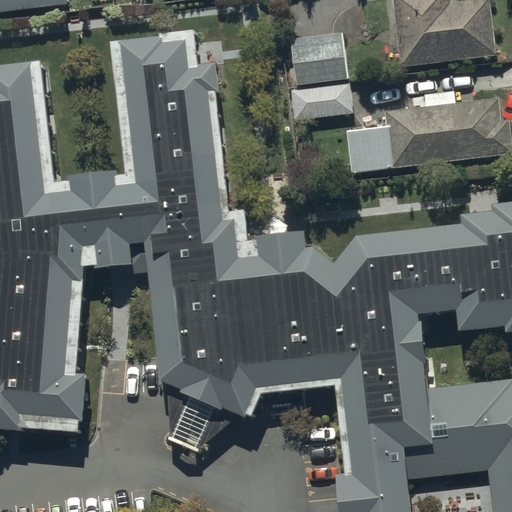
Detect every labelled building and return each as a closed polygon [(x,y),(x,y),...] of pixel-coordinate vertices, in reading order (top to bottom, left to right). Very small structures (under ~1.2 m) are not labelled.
[(0,0),(0,18),(71,12),(69,0),(0,0)] [(450,0),(392,0),(402,75),(497,62),(490,4),(451,10),(450,0)] [(344,40),(293,47),(298,92),(292,93),(296,125),(354,118),(344,40)] [(61,186),(38,72),(0,79),(0,444),(80,448),(91,380),(78,380),(88,280),(150,284),(164,400),(203,419),(244,433),(267,400),(337,400),(349,511),(511,511),(511,386),(506,386),(435,393),(422,328),(456,325),(463,345),(511,342),(511,212),(468,220),(458,235),(360,242),(343,271),(304,241),(250,250),(249,222),(229,224),(219,76),(199,41),(115,51),(128,181),(61,186)] [(389,134),(348,139),(353,180),(511,161),(511,130),(511,127),(503,128),(501,104),(458,110),(456,95),(425,98),(427,113),(387,118),(389,134)]
